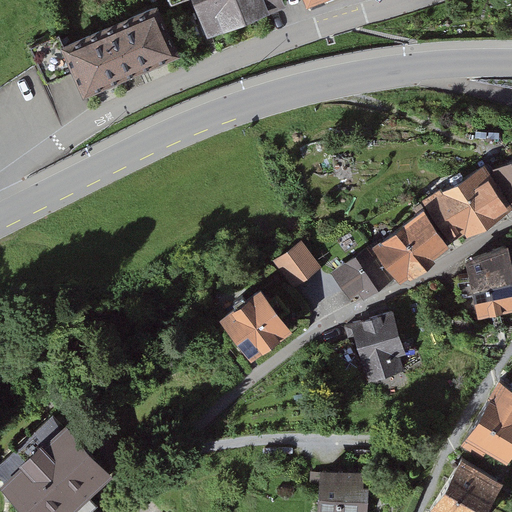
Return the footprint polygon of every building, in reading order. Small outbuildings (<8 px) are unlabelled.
[(196,0),(208,28),(277,0),(196,0)] [(163,12),(71,53),(89,95),(182,54),(163,12)] [(511,200),(497,173),(492,165),(427,201),(433,213),(452,241),(456,247),(511,214),(511,200)] [(511,165),(497,173),(511,200),(511,165)] [(433,213),(381,247),(401,276),(452,241),(433,213)] [(306,239),(275,261),(295,290),(326,269),(306,239)] [(374,248),(336,272),(352,297),(389,273),(374,248)] [(511,250),(470,260),(484,319),(511,312),(511,250)] [(270,287),(228,316),(256,357),(298,327),(270,287)] [(398,310),(352,324),(369,378),(398,369),(393,352),(410,346),(398,310)] [(358,362),(345,336),(324,347),(337,373),(358,362)] [(511,383),(508,381),(472,444),(511,467),(511,383)] [(83,511),(124,474),(76,423),(10,484),(35,511),(83,511)] [(490,511),(507,482),(468,460),(439,511),(490,511)] [(368,511),(371,472),(327,470),(324,511),(368,511)]
